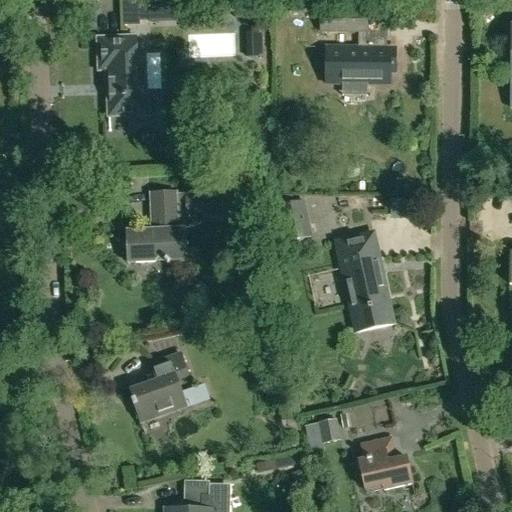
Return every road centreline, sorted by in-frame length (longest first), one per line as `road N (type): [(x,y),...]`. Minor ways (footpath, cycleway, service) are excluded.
road 1 (residential): [(493,511),(446,256),(451,0)]
road 2 (residential): [(56,373),(32,0)]
road 3 (residential): [(89,511),(56,373)]
